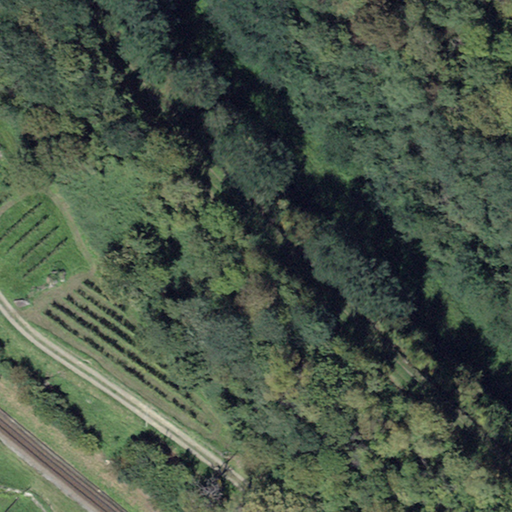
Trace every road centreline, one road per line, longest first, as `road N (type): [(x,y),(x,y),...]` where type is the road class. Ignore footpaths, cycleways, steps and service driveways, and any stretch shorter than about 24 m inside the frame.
road 1 (track): [(511,485),(237,215),(71,0)]
road 2 (track): [(273,511),(230,472),(28,331),(0,293)]
